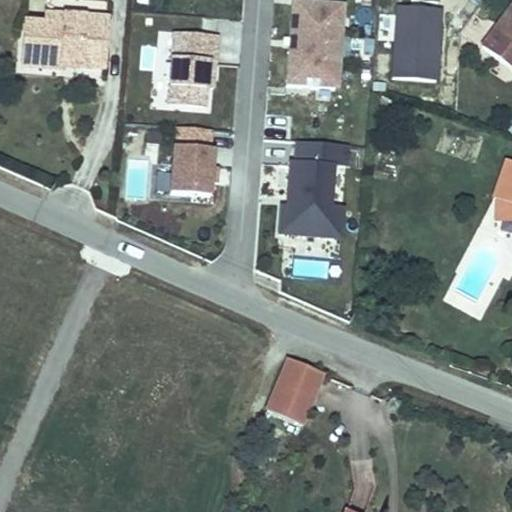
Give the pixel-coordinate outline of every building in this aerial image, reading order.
[(511,4),(479,49),(511,72),(511,4)] [(334,93),(339,9),(291,7),(286,90),(334,93)] [(442,11),(398,10),(395,82),(440,84),(442,11)] [(104,24),(43,20),(43,29),(23,27),(19,72),(58,75),(59,72),(59,68),(71,69),(76,74),(100,76),(104,24)] [(179,58),(179,65),(174,65),(171,105),(210,108),(213,68),(214,60),(217,60),(218,41),(215,41),(181,38),(175,38),(174,57),(179,58)] [(292,165),(290,209),(281,208),(279,241),(345,245),(346,212),(332,211),(335,168),(344,168),(345,148),(336,148),(298,146),(297,165),(292,165)] [(216,154),(176,151),(173,198),(213,200),(216,154)] [(511,167),(507,166),(496,199),(499,200),(511,205),(511,167)] [(511,205),(499,200),(497,223),(511,223),(511,205)] [(286,362),(276,386),(312,401),(322,375),(286,362)] [(312,401),(276,386),(266,411),(302,426),(312,401)] [(287,436),(289,423),(270,419),(267,432),(287,436)]
